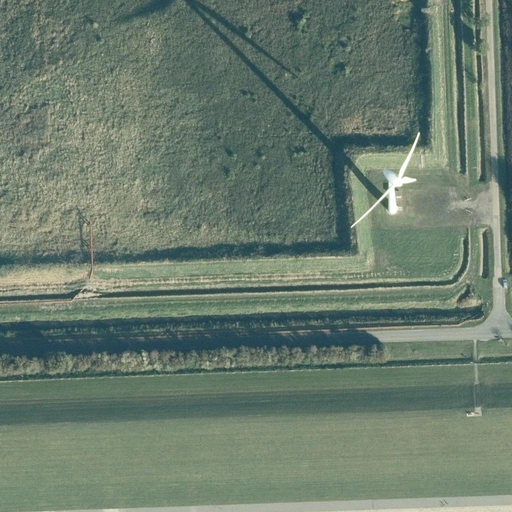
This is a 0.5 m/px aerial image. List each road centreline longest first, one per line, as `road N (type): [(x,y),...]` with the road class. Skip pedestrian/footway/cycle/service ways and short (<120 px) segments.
road 1 (unclassified): [(501,332),(0,351)]
road 2 (unclassified): [(501,332),(488,0)]
